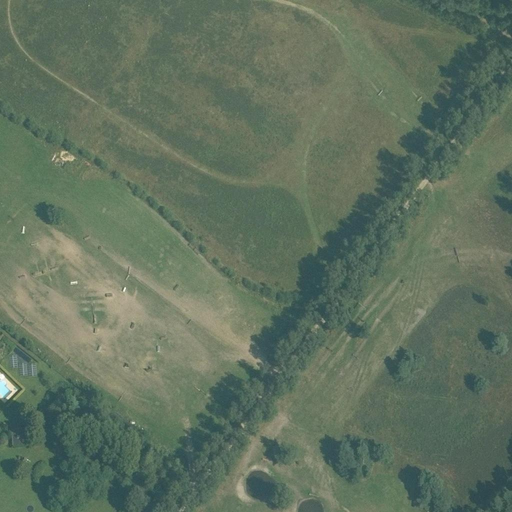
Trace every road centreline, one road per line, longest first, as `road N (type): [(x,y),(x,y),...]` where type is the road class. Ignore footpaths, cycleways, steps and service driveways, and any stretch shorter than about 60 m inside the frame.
road 1 (track): [(180,511),(511,64)]
road 2 (track): [(511,152),(417,250),(205,511)]
road 3 (track): [(511,301),(431,173)]
road 4 (track): [(345,511),(238,435)]
